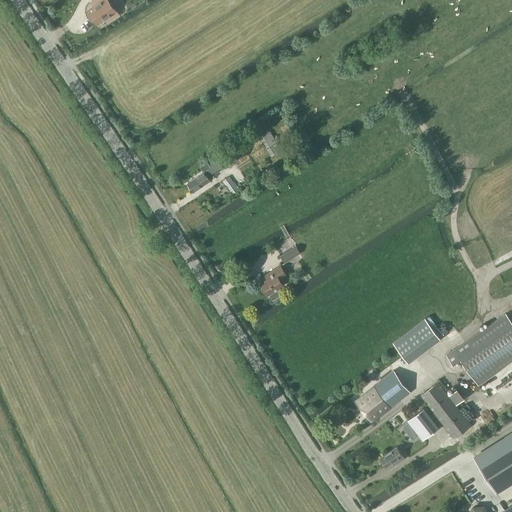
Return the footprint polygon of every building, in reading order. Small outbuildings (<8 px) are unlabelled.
[(94,6),(89,10),(98,23),(105,18),(108,22),(119,14),(108,0),(93,0),(92,2),(94,6)] [(270,132),(262,137),(268,146),(275,140),(270,132)] [(240,144),(230,151),(237,161),(247,155),(240,144)] [(274,146),(269,149),(273,155),(278,152),(274,146)] [(204,171),(188,182),(194,191),(215,177),(213,175),(228,164),(222,156),(209,165),(207,162),(201,166),(204,171)] [(230,177),(224,181),(233,193),(239,189),(230,177)] [(297,246),(281,256),(285,262),(301,252),(297,246)] [(272,276),(261,282),(268,294),(269,293),(273,299),(281,294),(277,288),(284,284),(281,279),(287,275),(281,265),(269,272),(272,276)] [(511,320),(506,312),(446,354),(453,364),(461,359),(478,385),(511,361),(511,320)] [(426,318),(411,329),(394,342),(408,362),(440,337),(426,318)] [(392,371),(353,402),(369,423),(389,408),(409,393),(392,371)] [(433,385),(434,385),(421,394),(454,437),(471,424),(444,389),(454,382),(448,374),(433,385)] [(426,407),(409,420),(424,440),(440,427),(426,407)] [(511,430),(473,455),(497,492),(511,482),(511,430)] [(397,446),(380,457),(386,466),(392,461),(394,464),(405,457),(397,446)]
